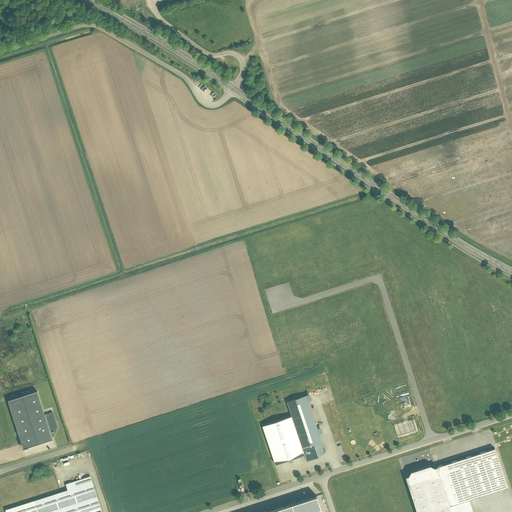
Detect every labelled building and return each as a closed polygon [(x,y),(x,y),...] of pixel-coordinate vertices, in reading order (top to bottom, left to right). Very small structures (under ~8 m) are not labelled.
[(38,391),(8,400),(24,449),(53,439),(38,391)] [(306,395),(288,401),(292,415),(305,453),(307,459),(323,453),(322,451),(324,451),(321,443),(323,442),(306,395)] [(305,453),(292,415),(263,425),(276,463),(305,453)] [(506,486),(493,448),(470,455),(483,494),(506,486)] [(483,494),(470,455),(438,465),(451,504),(466,499),(483,494)] [(451,504),(438,465),(435,466),(431,463),(408,470),(405,475),(402,476),(414,511),(470,511),(466,499),(451,504)] [(68,489),(6,509),(6,511),(103,511),(91,475),(65,483),(68,489)] [(320,511),(315,495),(260,511),(320,511)]
